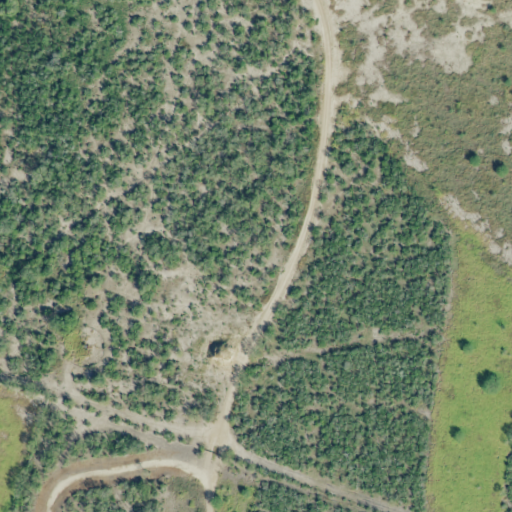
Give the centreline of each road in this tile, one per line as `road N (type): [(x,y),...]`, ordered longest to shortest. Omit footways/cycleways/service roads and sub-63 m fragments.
road 1 (track): [(208,511),(234,369),(298,256),(320,176),(329,49),(316,0)]
road 2 (track): [(208,480),(146,459),(68,473),(46,511)]
